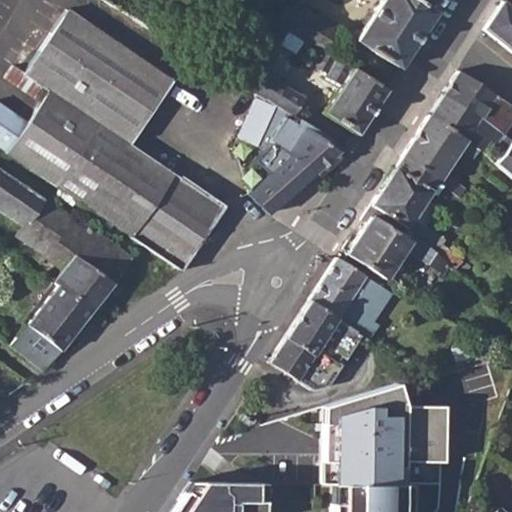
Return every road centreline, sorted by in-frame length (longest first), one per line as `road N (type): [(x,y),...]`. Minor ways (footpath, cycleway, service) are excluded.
road 1 (residential): [(463,0),(279,278)]
road 2 (residential): [(0,424),(210,279),(279,278)]
road 3 (residential): [(279,278),(240,363),(140,511)]
